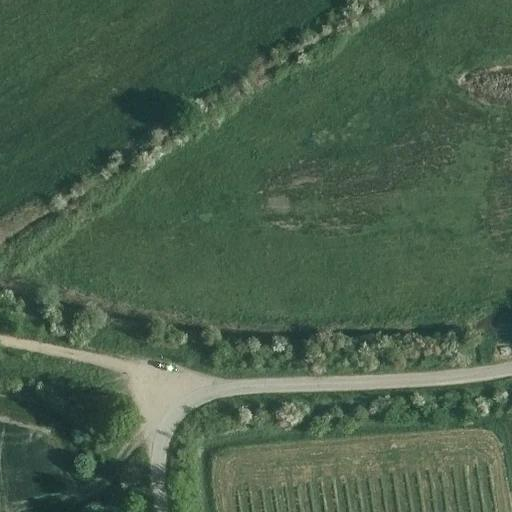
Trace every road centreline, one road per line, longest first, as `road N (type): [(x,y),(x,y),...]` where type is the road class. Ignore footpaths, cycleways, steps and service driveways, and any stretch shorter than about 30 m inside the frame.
road 1 (unclassified): [(165,511),(158,444),(176,407),(197,395),(511,369)]
road 2 (track): [(0,341),(90,357),(176,407)]
